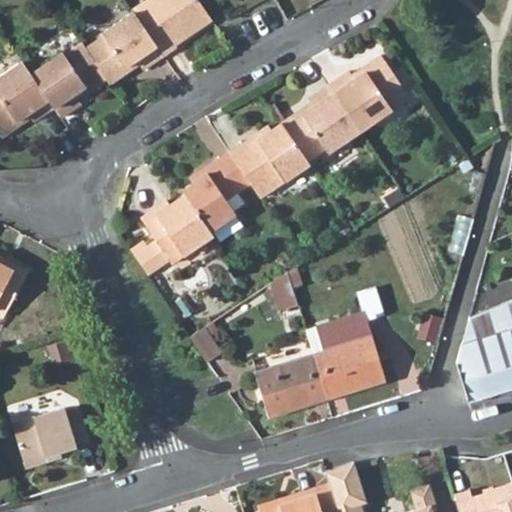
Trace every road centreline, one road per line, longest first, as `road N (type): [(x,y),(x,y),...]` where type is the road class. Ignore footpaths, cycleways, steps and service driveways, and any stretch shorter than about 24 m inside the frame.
road 1 (residential): [(62,201),(88,166),(368,0)]
road 2 (residential): [(62,201),(90,244),(171,478)]
road 3 (residential): [(505,143),(426,422)]
road 4 (residential): [(171,478),(426,422)]
